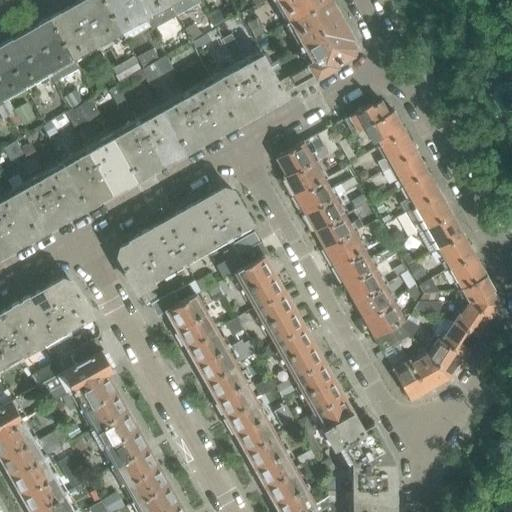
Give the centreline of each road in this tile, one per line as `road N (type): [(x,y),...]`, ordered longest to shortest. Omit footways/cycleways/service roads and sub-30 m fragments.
road 1 (residential): [(237,150),(379,399),(429,451)]
road 2 (residential): [(231,511),(78,240)]
road 3 (residential): [(511,268),(395,60)]
road 4 (residential): [(78,240),(237,150)]
road 5 (residential): [(237,150),(395,60)]
road 6 (residential): [(429,451),(511,328)]
